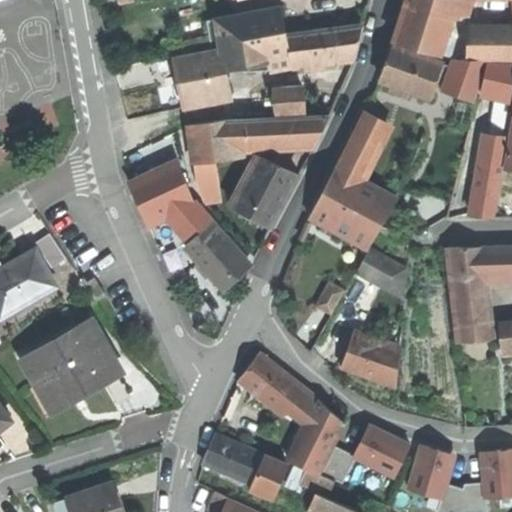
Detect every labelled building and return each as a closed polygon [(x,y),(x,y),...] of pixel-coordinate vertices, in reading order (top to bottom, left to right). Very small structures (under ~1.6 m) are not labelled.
[(396,43),(443,56),(455,12),(458,0),(407,0),(405,12),(396,43)] [(472,0),(458,0),(455,12),(468,15),(472,0)] [(251,72),(271,70),(268,56),(265,39),(285,36),(280,8),(216,19),(222,49),(227,75),(251,72)] [(291,52),(293,66),(356,59),(360,43),(363,27),(288,35),(291,52)] [(265,39),(268,56),(291,52),(288,35),(285,36),(265,39)] [(511,38),(484,38),(483,60),(488,60),(511,60),(511,38)] [(393,44),(380,79),(430,99),(444,64),(393,44)] [(232,99),(227,75),(222,49),(175,58),(184,108),(232,99)] [(271,70),(293,66),(291,52),(268,56),(271,70)] [(478,92),(488,60),(483,60),(452,60),(442,88),(476,100),(478,92)] [(511,96),(511,60),(488,60),(478,92),(499,95),(511,96)] [(305,92),(275,95),(279,115),(305,113),(305,92)] [(275,95),(232,99),(236,116),(279,115),(275,95)] [(509,137),(511,115),(511,96),(499,95),(493,134),(509,137)] [(349,142),(334,173),(354,183),(383,124),(365,110),(349,142)] [(268,138),(268,141),(319,139),(331,116),(266,119),(268,138)] [(232,139),(268,138),(266,119),(229,120),(232,139)] [(236,158),(232,139),(229,120),(189,124),(195,164),(236,158)] [(493,134),(489,158),(505,161),(509,137),(493,134)] [(118,168),(129,190),(168,167),(156,146),(118,168)] [(299,175),(261,156),(235,209),(272,227),(286,201),(299,175)] [(489,158),(480,157),(470,214),(484,216),(495,218),(505,161),(489,158)] [(238,176),(236,158),(195,164),(198,182),(238,176)] [(144,220),(170,210),(187,194),(168,167),(129,190),(144,220)] [(334,173),(310,216),(369,248),(393,204),(354,183),(334,173)] [(170,210),(193,236),(211,220),(187,194),(170,210)] [(183,246),(217,284),(232,271),(245,258),(211,220),(193,236),(183,246)] [(49,268),(62,260),(46,235),(34,244),(49,268)] [(448,248),(454,295),(487,291),(485,274),(482,246),(448,248)] [(511,246),(482,246),(485,274),(511,272),(511,246)] [(408,269),(369,248),(357,272),(406,298),(408,269)] [(0,318),(52,290),(29,250),(11,260),(0,266),(0,318)] [(336,311),(345,286),(332,282),(323,307),(336,311)] [(487,291),(454,295),(459,341),(493,337),(487,291)] [(511,325),(501,326),(503,346),(511,345),(511,325)] [(21,362),(46,404),(69,390),(76,402),(95,390),(117,377),(90,331),(45,358),(40,351),(21,362)] [(342,368),(397,387),(401,351),(353,335),(348,350),(342,368)] [(288,415),(290,412),(307,389),(262,354),(252,368),(242,380),(288,415)] [(289,456),(299,461),(324,471),(336,443),(345,422),(321,401),(307,389),(290,412),(309,423),(289,456)] [(415,441),(374,421),(358,453),(357,456),(398,475),(415,441)] [(266,456),(216,435),(210,450),(204,464),(253,485),(266,456)] [(409,485),(445,496),(450,480),(459,452),(423,441),(409,485)] [(324,471),(337,477),(346,481),(357,456),(358,453),(336,443),(324,471)] [(487,479),(488,495),(511,492),(511,445),(483,448),(487,479)] [(289,466),(266,456),(253,485),(251,489),(274,499),(289,466)] [(299,461),(289,484),(302,489),(304,482),(329,494),(337,477),(324,471),(299,461)] [(487,479),(467,481),(468,486),(450,480),(445,496),(441,508),(450,511),(490,506),(488,495),(487,479)] [(71,511),(115,511),(114,505),(108,485),(67,497),(71,511)] [(356,511),(315,494),(307,511),(308,511),(356,511)] [(269,511),(232,495),(223,511),(269,511)] [(55,511),(71,511),(67,497),(52,501),(55,511)]
